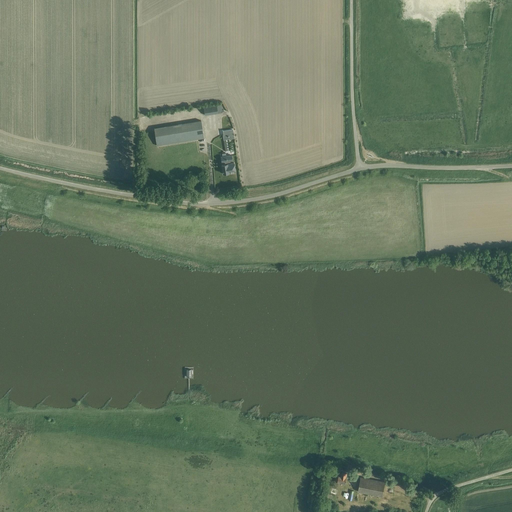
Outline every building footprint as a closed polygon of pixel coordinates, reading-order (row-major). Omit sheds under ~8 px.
[(221,105),(204,108),(205,115),(222,113),(221,105)] [(201,121),(153,128),(156,146),(203,138),(201,121)] [(232,129),(222,131),(223,139),(234,137),(232,129)] [(222,157),(221,157),(221,163),(224,162),(225,164),(222,165),(223,174),(224,173),(225,175),(227,174),(228,173),(235,172),(234,163),(230,163),(229,161),(231,161),(230,155),(226,156),(225,154),(223,154),(224,156),(222,156),(222,157)] [(336,476),(335,482),(346,483),(347,477),(346,477),(347,473),(342,472),(341,477),(339,476),(336,476)] [(385,481),(360,477),(358,491),(383,496),(385,481)]
